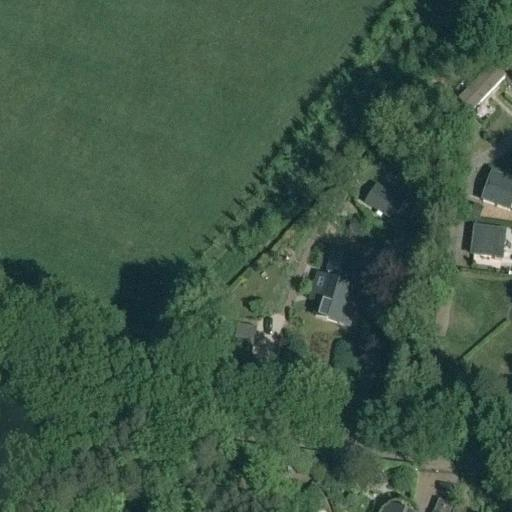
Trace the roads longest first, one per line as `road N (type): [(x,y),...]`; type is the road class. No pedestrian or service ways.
road 1 (tertiary): [(511,465),(203,429),(0,375)]
road 2 (track): [(301,511),(203,429)]
